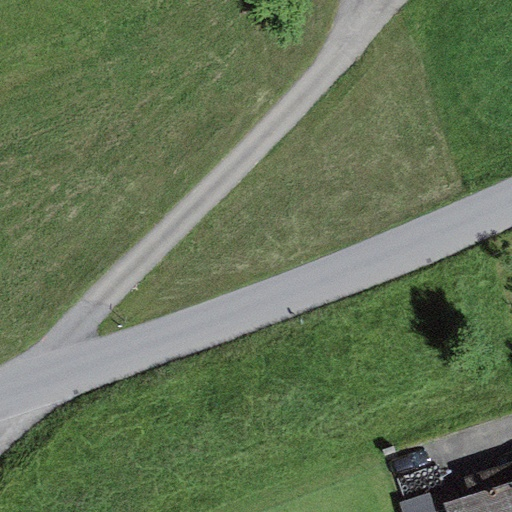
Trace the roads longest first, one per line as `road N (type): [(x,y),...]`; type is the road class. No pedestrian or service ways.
road 1 (track): [(0,421),(174,213),(385,0)]
road 2 (tertiary): [(0,400),(511,207)]
